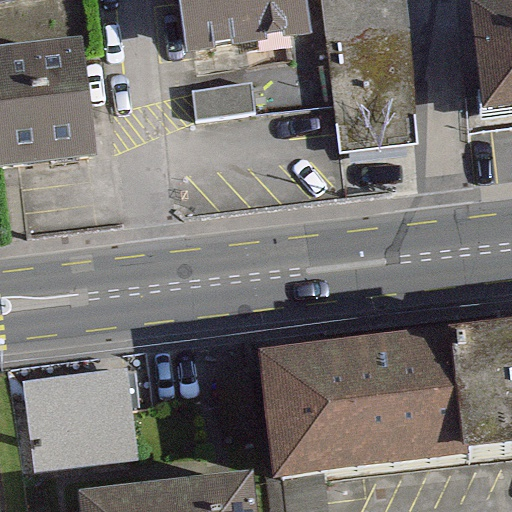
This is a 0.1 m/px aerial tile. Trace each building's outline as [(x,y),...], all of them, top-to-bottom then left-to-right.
[(178,0),(189,74),(309,57),(301,0),(178,0)] [(324,0),(341,167),(419,159),(402,0),(324,0)] [(511,17),(477,21),(486,132),(511,129),(511,17)] [(0,66),(0,176),(110,164),(98,56),(0,66)] [(511,358),(269,382),(281,506),(511,483),(511,358)] [(128,378),(27,390),(37,473),(138,461),(128,378)] [(124,511),(257,511),(256,497),(124,511)]
